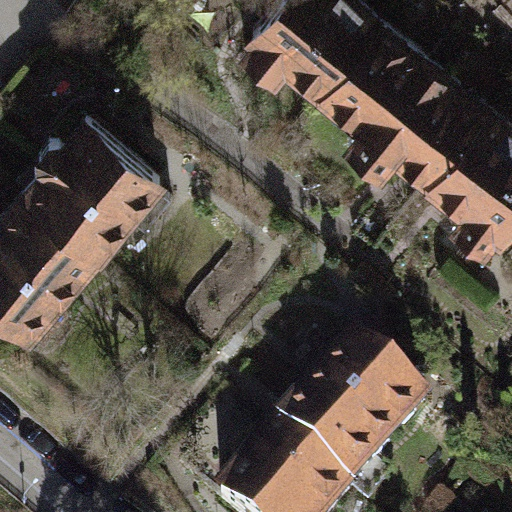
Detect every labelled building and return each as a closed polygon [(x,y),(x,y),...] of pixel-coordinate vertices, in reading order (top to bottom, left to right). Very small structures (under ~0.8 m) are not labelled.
[(378,13),(362,0),(272,0),(252,25),(258,30),(246,45),(273,68),(284,53),(321,83),(378,13)] [(488,102),(378,13),(321,83),(361,116),(348,131),(380,156),(393,141),(431,172),(488,102)] [(511,214),(511,122),(488,102),(431,172),(467,201),(454,217),(482,240),(495,224),(501,228),(511,214)] [(80,114),(18,185),(89,247),(121,211),(137,225),(165,193),(149,179),(151,176),(80,114)] [(49,293),(89,247),(18,185),(0,205),(0,312),(18,328),(22,323),(36,335),(62,304),(49,293)] [(355,339),(281,423),(350,484),(366,498),(390,471),(373,456),(424,399),(355,339)] [(325,511),(350,484),(281,423),(219,493),(240,511),(325,511)]
